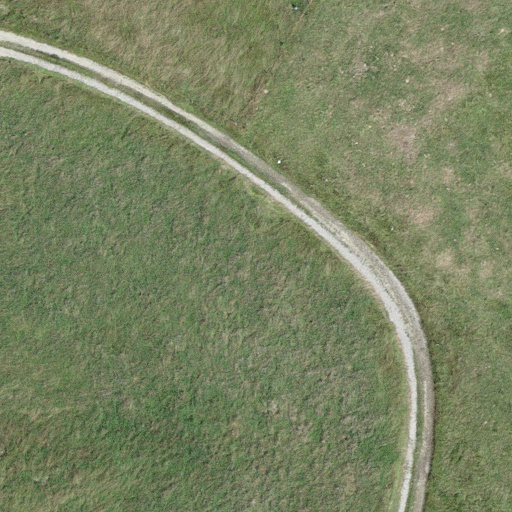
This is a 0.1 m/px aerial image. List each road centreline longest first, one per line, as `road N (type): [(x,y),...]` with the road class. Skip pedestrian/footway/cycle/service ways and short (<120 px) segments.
road 1 (track): [(407,511),(423,395),(406,313),(337,231),(229,149)]
road 2 (track): [(0,51),(105,80),(229,149)]
